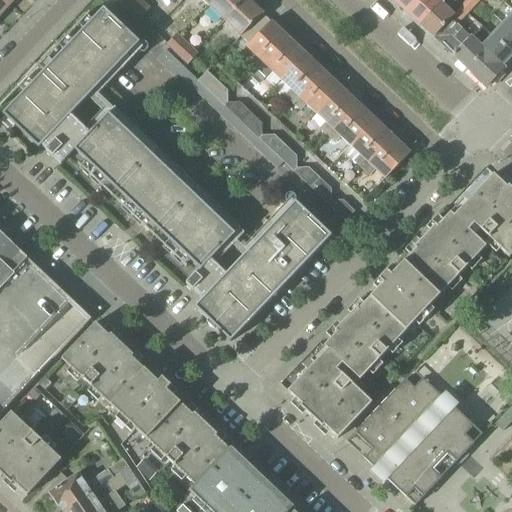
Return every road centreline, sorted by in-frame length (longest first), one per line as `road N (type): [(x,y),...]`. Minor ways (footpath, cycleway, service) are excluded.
road 1 (residential): [(236,395),(0,173)]
road 2 (residential): [(236,395),(452,158)]
road 3 (residential): [(452,158),(283,0)]
road 4 (residential): [(485,123),(350,0)]
road 5 (residential): [(361,511),(236,395)]
